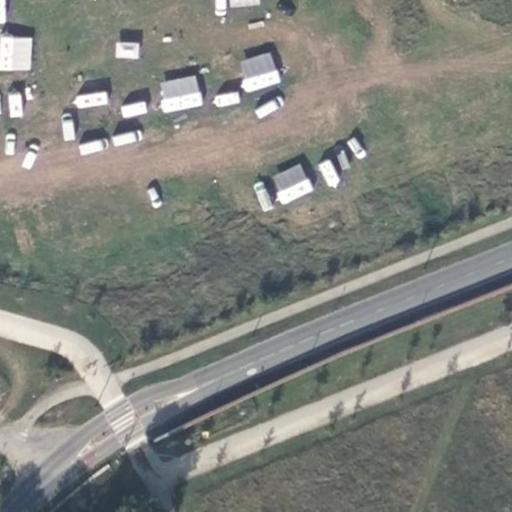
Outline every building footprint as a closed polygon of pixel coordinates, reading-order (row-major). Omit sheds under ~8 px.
[(0,69),(30,70),(31,37),(0,35),(0,69)] [(138,57),(138,43),(116,42),(115,56),(138,57)] [(271,52),(239,61),(248,91),(279,82),(271,52)] [(198,77),(160,79),(162,110),(200,107),(198,77)] [(276,174),(283,195),(308,187),(301,165),(276,174)]
